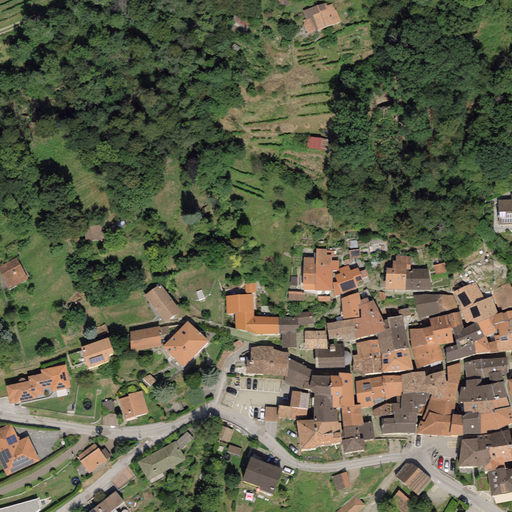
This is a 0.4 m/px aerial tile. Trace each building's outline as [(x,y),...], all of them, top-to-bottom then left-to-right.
[(335,11),(333,5),(327,7),(326,4),(304,12),(307,20),(304,21),(309,36),(342,23),(337,10),(335,11)] [(253,24),(235,16),(230,28),(248,36),(253,24)] [(329,140),(309,138),(308,149),(328,151),(329,140)] [(511,200),(498,201),(499,224),(511,223),(511,194),(511,200)] [(101,226),(85,226),(86,238),(101,237),(101,226)] [(338,269),(338,261),(331,261),(331,256),(327,255),(327,249),(317,248),(316,258),(315,290),(332,291),(332,271),(338,271),(338,269)] [(348,250),(349,259),(361,258),(360,249),(348,250)] [(386,268),(385,289),(405,289),(406,270),(410,270),(410,257),(395,256),(395,261),(393,261),(392,269),(386,268)] [(16,257),(0,265),(0,271),(8,288),(27,279),(16,257)] [(316,258),(303,258),(302,290),(315,290),(316,258)] [(444,263),(433,265),(435,274),(446,272),(444,263)] [(348,265),(338,269),(340,273),(334,276),(337,282),(333,283),(334,297),(358,288),(355,282),(362,279),(358,268),(350,271),(348,265)] [(427,269),(410,270),(406,270),(405,289),(431,289),(427,269)] [(255,283),(244,284),(245,293),(255,292),(255,283)] [(475,283),(454,292),(462,310),(461,311),(468,327),(477,322),(477,324),(489,319),(497,314),(492,297),(484,300),(475,283)] [(160,284),(144,295),(163,323),(180,311),(160,284)] [(511,290),(510,284),(492,290),(498,308),(501,307),(503,313),(511,311),(511,290)] [(200,289),(195,291),(199,299),(204,297),(200,289)] [(304,292),(288,292),(288,300),(304,301),(304,292)] [(341,299),(343,321),(352,320),(360,318),(358,305),(360,305),(359,300),(358,293),(341,299)] [(431,294),(412,296),(419,319),(428,316),(429,320),(460,312),(453,295),(431,294)] [(253,295),(225,297),(227,314),(234,314),(235,328),(254,333),(254,335),(279,334),(277,317),(253,317),(253,295)] [(367,298),(359,300),(360,305),(358,305),(360,318),(352,320),(355,340),(377,333),(385,330),(382,326),(385,325),(382,320),(373,301),(368,302),(367,298)] [(408,308),(397,311),(398,316),(401,315),(402,318),(410,315),(408,308)] [(297,313),(297,317),(298,324),(313,324),(311,311),(297,313)] [(494,342),(487,343),(490,351),(490,354),(511,350),(511,311),(503,313),(497,314),(489,319),(495,330),(498,330),(499,335),(494,336),(494,342)] [(460,312),(429,320),(431,327),(435,347),(440,346),(453,343),(450,328),(453,328),(463,325),(460,312)] [(388,319),(382,320),(385,325),(382,326),(385,330),(377,333),(378,340),(380,355),(408,348),(402,318),(401,315),(398,316),(387,318),(388,319)] [(297,317),(277,317),(279,334),(281,334),(282,348),(296,348),(296,330),(298,329),(298,324),(297,317)] [(489,319),(477,324),(484,337),(497,332),(495,330),(489,319)] [(343,321),(327,324),(329,340),(342,338),(343,342),(355,340),(352,320),(343,321)] [(175,334),(195,354),(207,342),(186,322),(175,334)] [(463,325),(453,328),(457,345),(445,348),(447,362),(476,354),(474,342),(484,337),(477,324),(477,322),(468,327),(463,329),(463,325)] [(94,337),(109,331),(105,323),(90,329),(94,337)] [(162,347),(159,327),(130,332),(130,352),(162,347)] [(431,362),(432,364),(444,360),(440,346),(435,347),(431,327),(423,328),(431,362)] [(423,328),(410,329),(410,349),(417,369),(432,364),(431,362),(423,328)] [(326,331),(304,331),(305,349),(315,349),(326,349),(326,345),(326,331)] [(195,354),(175,334),(163,347),(183,366),(195,354)] [(487,343),(484,337),(474,342),(476,354),(490,351),(487,343)] [(108,338),(80,348),(87,367),(109,359),(107,353),(113,351),(108,338)] [(378,340),(355,343),(357,355),(353,355),(353,361),(381,357),(380,355),(378,340)] [(344,345),(326,345),(326,349),(315,349),(315,369),(345,367),(345,365),(348,364),(349,363),(351,361),(352,358),(351,355),(349,353),(347,351),(344,352),(344,345)] [(260,346),(251,347),(250,361),(246,361),(245,374),(270,375),(273,349),(273,347),(260,346)] [(408,348),(380,355),(381,357),(381,372),(413,369),(408,348)] [(288,354),(273,349),(270,375),(284,376),(287,376),(288,358),(288,354)] [(381,372),(381,357),(353,361),(352,371),(360,374),(381,372)] [(311,370),(288,358),(287,376),(284,376),(284,382),(300,389),(310,390),(311,375),(311,370)] [(506,358),(481,360),(484,379),(489,378),(502,376),(508,374),(506,358)] [(481,360),(465,363),(466,381),(484,379),(481,360)] [(460,363),(446,367),(448,381),(446,381),(445,399),(455,401),(460,375),(460,363)] [(65,365),(40,370),(41,374),(27,377),(28,381),(5,386),(9,404),(37,398),(36,395),(44,394),(43,389),(50,387),(51,391),(70,387),(65,365)] [(429,374),(425,377),(426,393),(431,394),(431,397),(445,399),(446,381),(444,370),(429,374)] [(412,372),(400,375),(403,394),(426,393),(425,377),(424,371),(412,372)] [(352,374),(338,373),(338,376),(341,376),(342,397),(339,397),(341,409),(342,427),(363,424),(362,423),(361,409),(360,407),(360,405),(357,405),(354,405),(352,374)] [(329,376),(311,375),(310,390),(310,393),(314,393),(314,396),(330,396),(329,376)] [(382,376),(382,377),(385,398),(386,400),(391,398),(396,396),(401,396),(401,394),(403,394),(400,375),(382,376)] [(338,376),(329,376),(330,396),(332,395),(332,409),(337,409),(341,409),(339,397),(342,397),(341,376),(338,376)] [(506,396),(502,376),(489,378),(493,400),(506,396)] [(382,377),(354,381),(358,403),(360,403),(360,405),(360,407),(373,406),(372,399),(385,398),(382,377)] [(473,402),(493,400),(489,378),(484,379),(466,381),(466,387),(461,388),(458,402),(463,402),(473,402)] [(128,396),(118,399),(124,420),(148,413),(141,391),(128,394),(128,396)] [(301,392),(292,391),(290,407),(278,406),(277,408),(276,418),(278,418),(296,420),(306,419),(309,394),(301,393),(301,392)] [(401,396),(396,396),(396,404),(401,404),(400,413),(416,414),(422,415),(425,406),(428,406),(431,397),(431,394),(426,393),(403,394),(401,394),(401,396)] [(332,395),(330,396),(314,396),(314,419),(314,423),(337,421),(337,409),(332,409),(332,395)] [(463,402),(464,415),(469,412),(480,413),(489,413),(495,410),(509,407),(506,396),(493,400),(473,402),(463,402)] [(452,415),(455,401),(445,399),(431,397),(428,406),(422,422),(419,422),(417,434),(450,436),(452,415)] [(387,404),(372,410),(373,417),(392,414),(391,404),(387,404)] [(393,418),(381,419),(382,434),(414,433),(416,414),(400,413),(401,404),(396,404),(391,404),(392,414),(393,418)] [(276,418),(277,408),(265,407),(264,420),(278,421),(278,418),(276,418)] [(511,422),(511,415),(509,407),(495,410),(489,413),(480,413),(480,434),(487,433),(487,431),(499,429),(511,422)] [(464,415),(462,416),(464,434),(480,434),(480,413),(469,412),(464,415)] [(461,415),(452,415),(450,436),(462,436),(461,415)] [(306,419),(296,420),(300,450),(316,447),(316,446),(341,442),(341,440),(340,433),(342,433),(341,428),(341,423),(338,424),(337,421),(314,423),(314,419),(306,419)] [(371,422),(362,423),(363,424),(342,427),(341,428),(342,433),(340,433),(341,440),(363,437),(363,441),(374,439),(371,422)] [(11,423),(0,427),(0,462),(6,476),(39,461),(27,437),(19,441),(11,423)] [(235,431),(220,426),(216,437),(230,442),(235,431)] [(477,437),(477,439),(479,451),(489,449),(490,464),(483,465),(484,473),(487,473),(511,465),(511,463),(511,460),(511,456),(511,448),(511,440),(508,430),(497,433),(477,437)] [(186,432),(176,442),(180,451),(193,439),(186,432)] [(363,441),(363,437),(341,440),(341,442),(343,454),(364,450),(363,441)] [(477,439),(461,439),(459,467),(483,465),(490,464),(489,449),(479,451),(477,439)] [(175,441),(156,451),(167,470),(186,460),(180,451),(176,442),(175,441)] [(94,444),(86,450),(98,467),(107,460),(106,459),(100,452),(94,444)] [(105,448),(100,452),(106,459),(110,456),(105,448)] [(232,448),(229,455),(239,459),(242,451),(232,448)] [(98,467),(86,450),(76,457),(89,474),(98,467)] [(148,481),(167,470),(156,451),(137,462),(148,481)] [(281,467),(250,458),(242,481),(260,487),(259,491),(273,495),(281,467)] [(511,463),(511,465),(487,473),(491,496),(511,492),(511,460),(511,463)] [(407,462),(395,475),(417,496),(431,481),(419,469),(407,462)] [(345,471),(331,475),(335,491),(349,487),(345,471)] [(128,472),(112,482),(118,491),(134,481),(128,472)] [(399,490),(388,501),(399,511),(409,511),(416,506),(399,490)] [(115,491),(93,509),(95,511),(116,511),(115,509),(124,502),(115,491)] [(355,495),(336,511),(358,511),(365,506),(355,495)] [(0,508),(0,511),(36,511),(39,510),(37,499),(0,508)]
